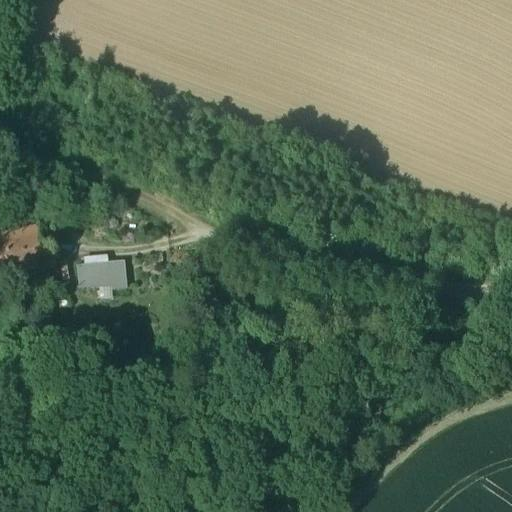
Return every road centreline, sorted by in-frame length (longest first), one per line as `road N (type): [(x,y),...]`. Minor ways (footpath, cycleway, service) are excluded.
road 1 (track): [(511,284),(368,280),(295,266),(220,250),(144,212)]
road 2 (track): [(351,511),(447,424),(511,408)]
road 3 (track): [(39,0),(0,151)]
road 4 (track): [(0,167),(144,212)]
road 5 (track): [(62,248),(171,251),(194,236)]
